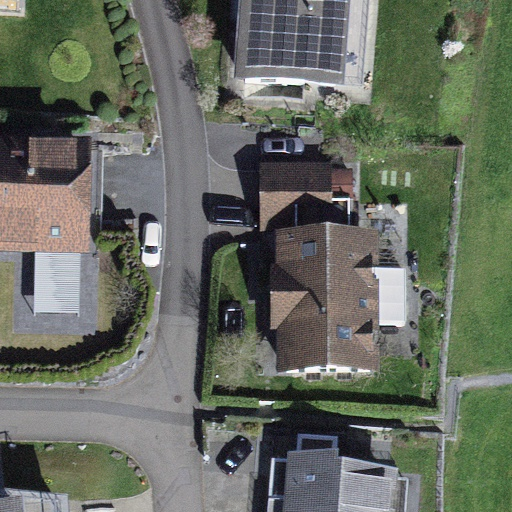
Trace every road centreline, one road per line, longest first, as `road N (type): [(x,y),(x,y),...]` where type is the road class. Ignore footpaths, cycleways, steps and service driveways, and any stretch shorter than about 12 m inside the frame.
road 1 (residential): [(165,426),(189,183),(149,0)]
road 2 (residential): [(0,422),(165,426)]
